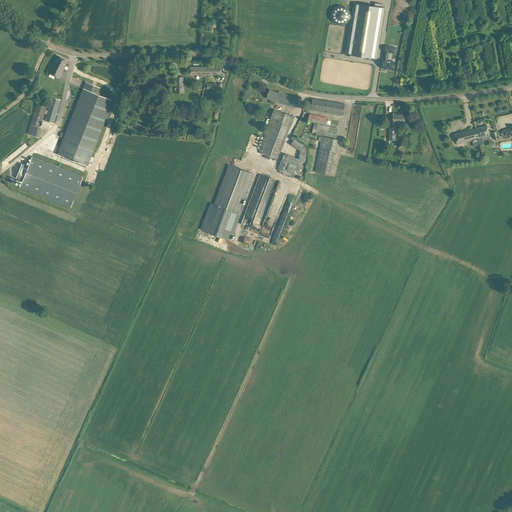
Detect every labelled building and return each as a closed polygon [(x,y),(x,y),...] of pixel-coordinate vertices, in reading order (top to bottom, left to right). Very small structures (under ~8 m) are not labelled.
[(377,59),(385,8),(364,4),(354,2),(352,15),(350,15),(351,14),(349,9),(345,6),(340,5),(335,7),(332,11),(331,16),(333,21),(337,24),(342,25),(347,23),(350,19),(350,18),(351,18),(346,55),(356,56),(356,55),(377,59)] [(393,47),(386,46),(385,52),(384,60),(383,60),(383,61),(382,61),(382,65),(382,68),(386,69),(386,68),(388,69),(394,70),(395,62),(387,61),(389,51),(392,51),(393,47)] [(59,78),(68,60),(56,55),(52,64),(52,63),(47,72),(59,78)] [(206,75),(206,67),(190,67),(190,75),(202,75),(202,76),(206,76),(206,75)] [(221,75),(221,72),(221,67),(206,67),(206,75),(221,75)] [(97,94),(100,88),(85,82),(65,134),(61,132),(60,136),(63,137),(57,154),(87,166),(113,101),(97,94)] [(294,108),(298,99),(279,92),(278,93),(270,90),(266,98),(270,100),(269,103),(274,105),(276,101),(294,108)] [(44,113),(47,114),(45,120),(53,123),(60,100),(51,97),(48,110),(45,109),(47,104),(37,101),(30,124),(27,134),(39,137),(42,127),(40,127),(44,113)] [(313,99),(311,109),(343,115),(345,104),(313,99)] [(281,112),(281,111),(274,109),(271,118),(272,118),(259,152),(278,159),(290,125),(291,126),(294,117),(281,112)] [(308,119),(308,121),(325,125),(325,124),(326,123),(330,124),(331,121),(326,120),(327,118),(309,114),(308,119)] [(389,140),(396,140),(396,127),(399,127),(399,122),(405,122),(405,120),(405,115),(404,115),(404,114),(401,114),(401,115),(393,115),(393,122),(393,123),(393,127),(389,127),(389,132),(389,140)] [(336,138),(338,128),(314,123),(312,133),(336,138)] [(477,132),(476,133),(477,138),(490,134),(489,130),(487,125),(476,128),(477,132)] [(474,144),(478,142),(476,133),(477,132),(476,128),(454,134),(457,144),(473,140),(474,144)] [(315,172),(330,175),(337,139),(319,136),(318,141),(321,141),(315,172)] [(303,161),(305,162),(307,148),(294,139),(291,144),(299,150),(298,158),(284,153),(277,170),(280,171),(279,172),(293,178),(295,173),(295,171),(299,172),(303,161)] [(395,154),(403,154),(403,145),(399,145),(399,149),(395,149),(395,154)] [(28,166),(21,164),(16,178),(22,180),(20,187),(70,208),(83,177),(32,157),(28,166)] [(241,214),(239,214),(254,174),(229,164),(214,204),(210,203),(201,229),(231,241),(241,214)]
